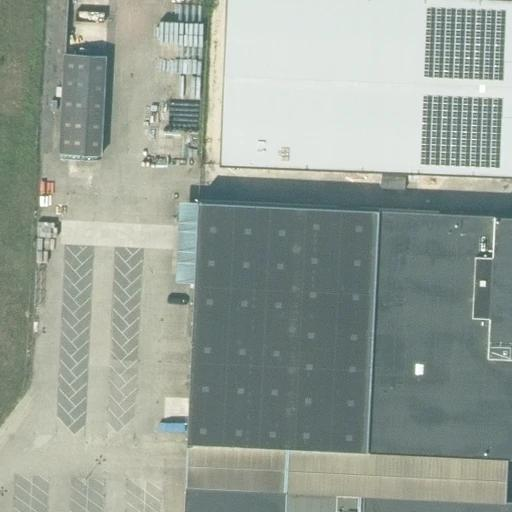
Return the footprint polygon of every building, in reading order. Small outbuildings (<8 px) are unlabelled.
[(511,14),(250,2),(244,161),(511,176),(511,14)] [(64,53),(59,154),(102,156),(107,55),(64,53)] [(198,198),(192,328),(511,343),(511,215),(478,213),(377,208),(379,206),(198,198)] [(188,440),(187,461),(265,464),(340,467),(507,476),(508,458),(511,458),(511,343),(192,328),(188,440)] [(262,511),(265,464),(187,461),(186,485),(184,511),(262,511)] [(265,464),(262,511),(511,511),(511,499),(506,499),(507,476),(340,467),(265,464)]
